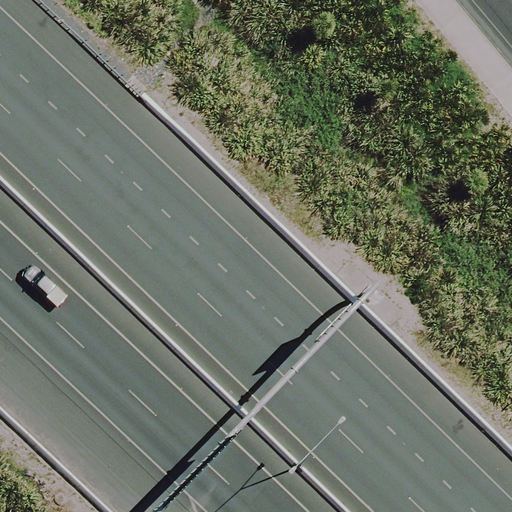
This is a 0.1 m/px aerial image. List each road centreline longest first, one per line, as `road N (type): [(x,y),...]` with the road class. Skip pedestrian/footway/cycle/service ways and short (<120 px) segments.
road 1 (motorway): [(0,103),(424,511)]
road 2 (motorway): [(254,511),(0,264)]
